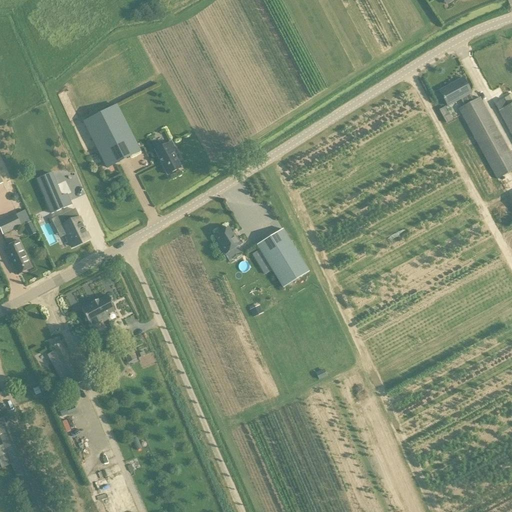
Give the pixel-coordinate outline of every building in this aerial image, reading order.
[(473,101),(469,94),(471,93),(463,78),(439,90),(448,106),(461,99),(464,106),(473,101)] [(511,155),(480,97),(473,101),(464,106),(458,109),(496,180),(511,170),(511,155)] [(511,103),(507,106),(503,100),(495,105),(511,136),(511,103)] [(116,106),(84,122),(107,168),(139,151),(116,106)] [(449,114),(443,117),(446,123),(452,120),(449,114)] [(155,151),(167,175),(181,168),(177,160),(180,159),(171,142),(155,151)] [(61,197),(52,174),(37,180),(38,182),(34,184),(47,216),(51,214),(53,214),(56,221),(66,216),(65,215),(73,210),(71,206),(72,205),(67,195),(61,197)] [(90,240),(75,210),(73,210),(65,215),(66,216),(56,221),(54,222),(60,237),(66,234),(72,248),(90,240)] [(21,226),(29,222),(23,211),(16,215),(0,222),(0,228),(3,235),(21,227),(21,226)] [(235,240),(228,228),(215,236),(219,244),(218,244),(224,255),(240,245),(237,239),(235,240)] [(282,230),(257,246),(283,288),(308,272),(282,230)] [(19,241),(5,248),(18,275),(32,268),(19,241)] [(271,271),(259,251),(252,255),(265,275),(271,271)] [(82,310),(89,324),(90,324),(92,328),(108,320),(105,316),(116,310),(108,296),(98,301),(97,300),(91,303),(92,304),(82,310)] [(253,309),(256,316),(262,313),(259,306),(253,309)] [(80,388),(78,384),(82,382),(78,376),(79,375),(62,342),(51,349),(53,352),(47,355),(66,391),(70,388),(72,392),(80,388)] [(135,360),(130,348),(123,351),(128,363),(135,360)] [(94,358),(89,350),(85,352),(90,360),(94,358)] [(61,417),(76,411),(74,406),(59,412),(61,417)] [(0,438),(2,445),(0,445),(0,464),(2,468),(10,464),(30,511),(52,511),(15,421),(14,421),(12,415),(0,419),(0,438)]
